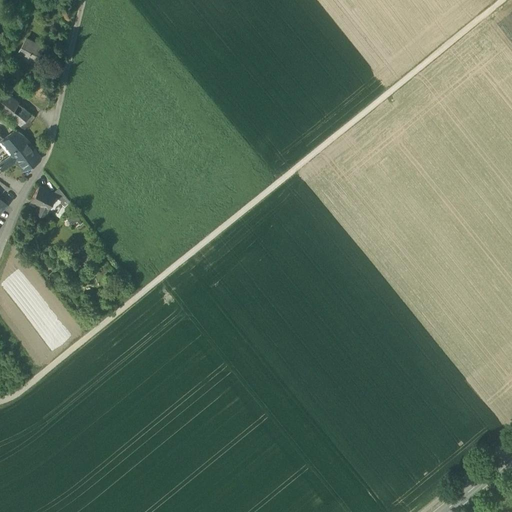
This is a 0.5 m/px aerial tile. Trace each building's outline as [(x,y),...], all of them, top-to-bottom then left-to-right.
[(34,66),(34,62),(27,59),(28,56),(22,53),(28,41),(25,36),(15,55),(34,66)] [(25,36),(28,41),(42,48),(34,62),(34,66),(45,47),(25,36)] [(27,59),(34,62),(42,48),(28,41),(22,53),(28,56),(27,59)] [(3,110),(8,114),(17,102),(6,93),(0,100),(0,109),(2,111),(3,110)] [(29,112),(17,102),(8,114),(20,124),(29,112)] [(34,115),(29,112),(20,124),(24,127),(34,115)] [(0,140),(3,143),(9,151),(27,139),(23,135),(14,128),(2,137),(0,138),(0,140)] [(16,160),(22,170),(40,158),(32,143),(27,139),(9,151),(12,154),(16,160)] [(0,161),(0,166),(2,169),(16,160),(12,154),(0,161)] [(35,213),(44,217),(54,199),(56,195),(52,192),(40,186),(32,201),(40,205),(35,213)] [(54,199),(61,203),(59,206),(64,208),(69,200),(58,187),(52,192),(56,195),(54,199)] [(74,212),(67,218),(72,224),(76,221),(79,225),(82,222),(74,212)]
